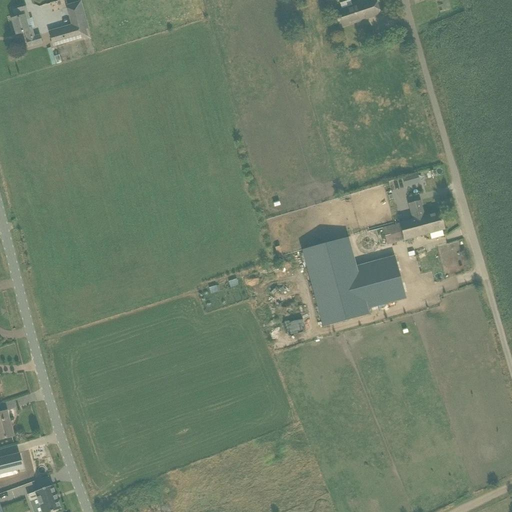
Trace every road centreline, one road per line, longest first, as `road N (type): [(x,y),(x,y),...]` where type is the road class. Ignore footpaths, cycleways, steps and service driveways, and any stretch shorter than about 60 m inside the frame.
road 1 (unclassified): [(511,370),(403,0)]
road 2 (unclassified): [(88,511),(41,376),(0,214)]
